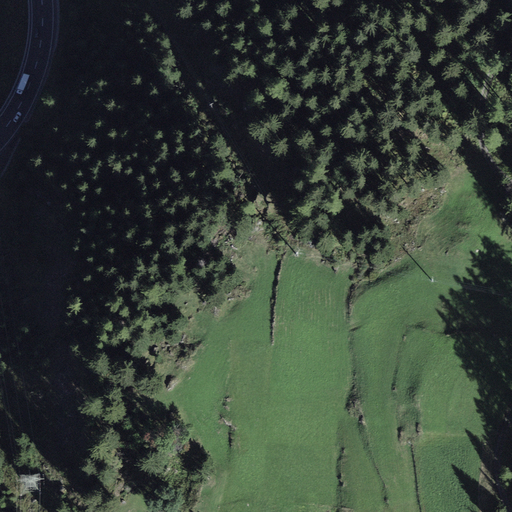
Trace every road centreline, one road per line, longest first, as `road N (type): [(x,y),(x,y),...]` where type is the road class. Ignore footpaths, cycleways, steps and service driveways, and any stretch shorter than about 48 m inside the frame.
road 1 (track): [(511,182),(496,170),(482,136),(496,47),(482,0)]
road 2 (primary): [(0,135),(34,75),(42,0)]
